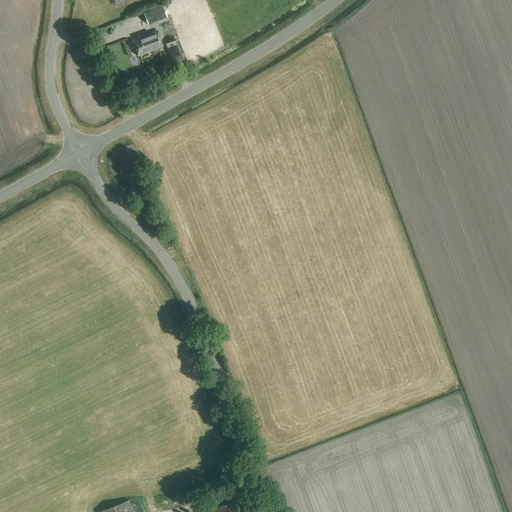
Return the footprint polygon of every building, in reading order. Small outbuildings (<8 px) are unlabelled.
[(148,24),(166,17),(162,7),(144,14),(148,24)] [(157,30),(146,35),(132,40),(139,56),(163,46),(157,30)] [(174,66),(186,61),(178,39),(165,44),(174,66)] [(133,511),(129,500),(99,511),(133,511)] [(238,511),(234,502),(208,511),(238,511)]
